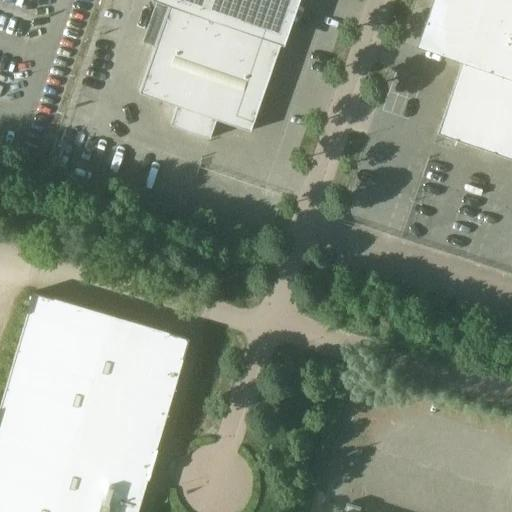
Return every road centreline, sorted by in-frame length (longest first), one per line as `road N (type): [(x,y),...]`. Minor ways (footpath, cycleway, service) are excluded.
road 1 (unclassified): [(212,482),(379,0)]
road 2 (unknown): [(297,231),(241,200),(321,0)]
